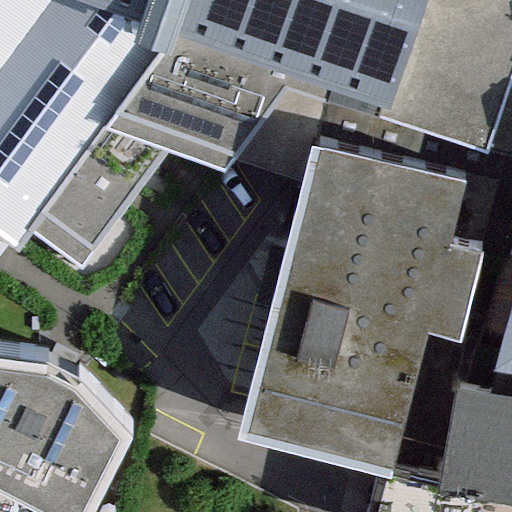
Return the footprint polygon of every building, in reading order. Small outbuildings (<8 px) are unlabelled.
[(67,0),(0,0),(0,235),(34,260),(114,319),(235,155),(290,80),(67,0)] [(511,0),(67,0),(290,80),(499,154),(511,108),(511,0)] [(479,251),(499,154),(290,80),(235,155),(299,174),(241,419),(393,456),(429,316),(457,323),(479,251)] [(511,373),(511,161),(499,154),(479,251),(511,257),(511,308),(497,370),(511,373)] [(44,347),(0,342),(0,481),(43,501),(90,500),(136,416),(85,359),(44,347)] [(494,393),(455,388),(440,492),(511,504),(511,373),(497,370),(494,393)] [(511,511),(511,504),(440,492),(395,483),(388,511),(511,511)]
